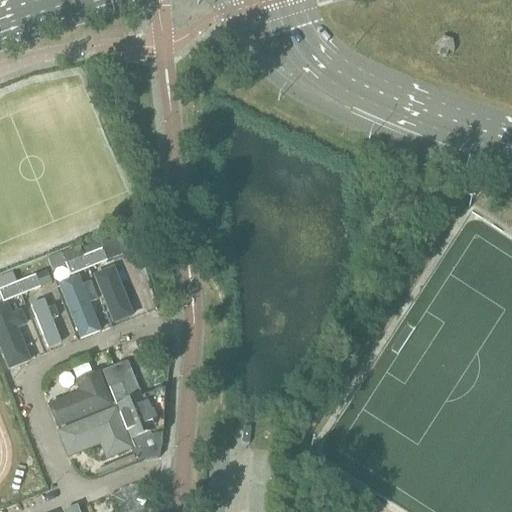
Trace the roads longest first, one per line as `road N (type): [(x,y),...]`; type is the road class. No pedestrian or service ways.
road 1 (secondary): [(229,0),(245,44),(287,88),(417,147),(511,176)]
road 2 (residential): [(71,495),(25,378),(146,331),(193,332)]
road 3 (secondary): [(511,145),(330,73),(302,48),(280,0)]
road 4 (residential): [(71,495),(191,443)]
